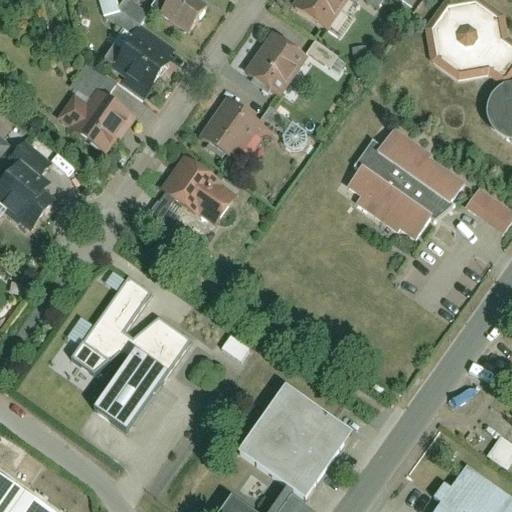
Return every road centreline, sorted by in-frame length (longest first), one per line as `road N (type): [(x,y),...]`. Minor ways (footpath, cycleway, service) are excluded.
road 1 (unclassified): [(346,511),(511,283)]
road 2 (residential): [(253,0),(94,229)]
road 3 (residential): [(114,511),(99,490),(0,408)]
